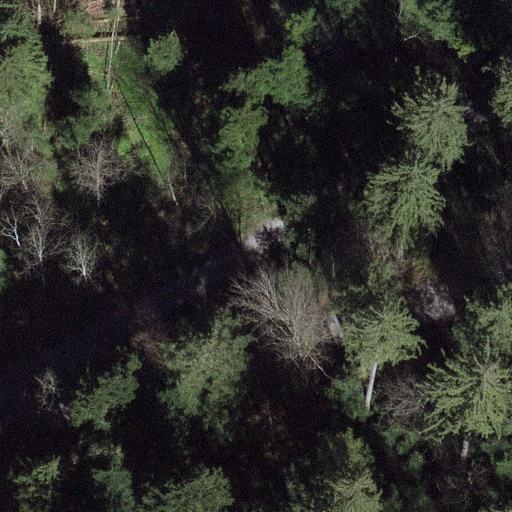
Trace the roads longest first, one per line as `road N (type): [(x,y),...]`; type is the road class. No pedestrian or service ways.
road 1 (track): [(0,386),(165,308),(511,86)]
road 2 (track): [(511,275),(285,344),(0,411)]
